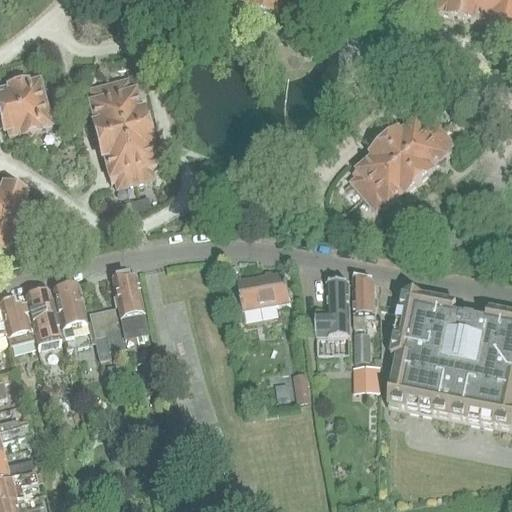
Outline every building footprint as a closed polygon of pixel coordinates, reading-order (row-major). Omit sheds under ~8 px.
[(278,1),(277,0),(235,0),(235,4),(249,7),(248,12),(273,17),(276,1),(278,1)] [(445,0),(444,5),(442,5),(439,17),(449,19),(449,20),(462,23),(466,0),(445,0)] [(489,0),(466,0),(462,23),(475,25),(475,24),(484,26),(489,0)] [(511,0),(489,0),(484,26),(494,28),(494,29),(506,31),(511,0)] [(27,86),(8,91),(8,92),(0,94),(0,120),(45,107),(39,84),(27,87),(27,86)] [(109,89),(122,139),(147,132),(143,114),(141,115),(135,94),(133,95),(132,91),(129,91),(127,84),(109,89)] [(61,89),(52,91),(54,102),(55,103),(64,101),(63,100),(61,89)] [(89,102),(90,106),(88,107),(94,127),(92,128),(97,146),(122,139),(109,89),(90,94),(92,101),(89,102)] [(55,103),(58,115),(67,112),(64,101),(55,103)] [(51,131),(45,107),(0,120),(0,121),(4,137),(7,136),(9,142),(20,139),(21,140),(40,135),(39,134),(51,131)] [(58,115),(61,126),(70,124),(67,112),(58,115)] [(400,136),(386,148),(403,168),(442,134),(430,120),(424,124),(422,122),(418,125),(417,124),(401,137),(400,136)] [(147,132),(122,139),(135,189),(154,184),(152,176),(156,175),(154,171),(156,171),(150,150),(152,149),(147,132)] [(442,134),(403,168),(420,187),(434,176),(432,174),(449,160),(448,159),(451,156),(449,154),(455,149),(442,134)] [(117,194),(135,189),(122,139),(97,146),(102,163),(104,163),(109,183),(110,183),(111,187),(115,186),(117,194)] [(364,201),(403,168),(386,148),(372,160),(373,161),(357,175),(358,176),(355,179),(357,182),(351,187),(364,201)] [(420,187),(403,168),(364,201),(377,216),(382,211),(384,214),(388,211),(389,212),(405,198),(406,199),(420,187)] [(0,221),(18,227),(23,213),(21,213),(27,197),(3,189),(1,194),(0,194),(0,221)] [(148,201),(140,204),(142,213),(151,210),(148,201)] [(140,204),(131,206),(133,215),(142,213),(140,204)] [(13,241),(18,227),(0,221),(0,253),(6,256),(12,241),(13,241)] [(44,226),(40,235),(48,238),(52,229),(44,226)] [(40,235),(37,244),(45,247),(48,238),(40,235)] [(94,242),(85,244),(87,254),(96,251),(94,242)] [(407,244),(398,243),(396,252),(405,254),(407,244)] [(85,244),(76,247),(78,256),(87,254),(85,244)] [(416,246),(407,244),(405,254),(414,256),(416,246)] [(423,258),(425,248),(416,246),(414,256),(423,258)] [(78,256),(76,247),(67,249),(70,258),(78,256)] [(432,259),(434,250),(425,248),(423,258),(432,259)] [(126,354),(149,349),(142,311),(135,280),(130,281),(129,276),(115,279),(113,282),(112,282),(116,303),(113,303),(115,313),(118,312),(126,354)] [(238,286),(243,317),(291,308),(285,278),(238,286)] [(353,283),(355,335),(366,335),(366,322),(376,322),(375,287),(353,283)] [(66,354),(91,348),(89,340),(87,331),(78,290),(73,291),(71,288),(65,290),(63,293),(52,296),(64,345),(66,354)] [(328,320),(317,321),(318,344),(329,343),(330,344),(352,343),(350,288),(326,288),(328,316),(328,320)] [(38,352),(60,346),(58,336),(49,294),(25,299),(35,341),(38,352)] [(389,412),(494,433),(511,436),(511,318),(490,314),(487,326),(455,320),(457,308),(404,298),(401,316),(401,318),(396,341),(392,362),(399,363),(389,412)] [(2,308),(0,308),(0,315),(10,354),(32,348),(21,303),(10,306),(8,304),(2,305),(2,308)] [(110,357),(126,354),(118,312),(115,313),(89,318),(95,343),(94,343),(99,366),(111,363),(110,357)] [(371,369),(370,339),(355,339),(356,369),(371,369)] [(107,368),(110,381),(125,377),(123,365),(107,368)] [(354,372),(354,399),(378,398),(378,372),(354,372)] [(308,380),(295,382),(299,408),(312,406),(308,380)] [(0,437),(20,433),(18,424),(0,428),(0,437)] [(20,433),(0,437),(0,459),(4,459),(1,448),(31,441),(28,430),(20,433)] [(4,459),(0,459),(0,482),(9,480),(34,474),(32,465),(7,471),(4,459)] [(20,491),(37,487),(35,477),(0,486),(0,509),(16,505),(23,503),(20,491)] [(245,511),(243,502),(197,510),(197,511),(245,511)] [(25,511),(23,503),(16,505),(0,509),(0,511),(43,511),(41,511),(25,511)]
